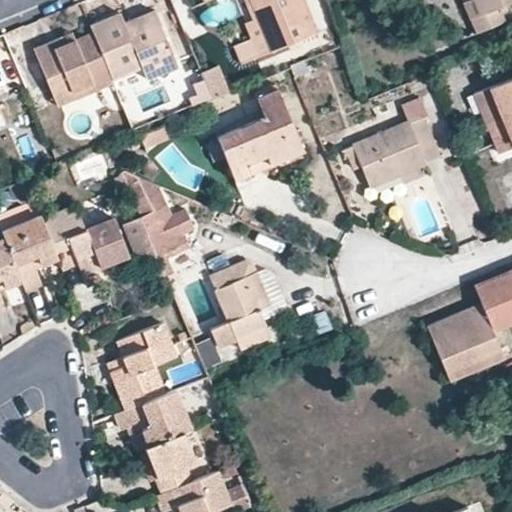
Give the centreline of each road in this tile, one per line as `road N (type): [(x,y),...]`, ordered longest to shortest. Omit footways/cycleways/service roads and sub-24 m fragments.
road 1 (residential): [(0,460),(28,483),(55,486),(72,473),(58,379),(45,364),(21,365),(0,380)]
road 2 (residential): [(511,247),(453,271),(379,270)]
